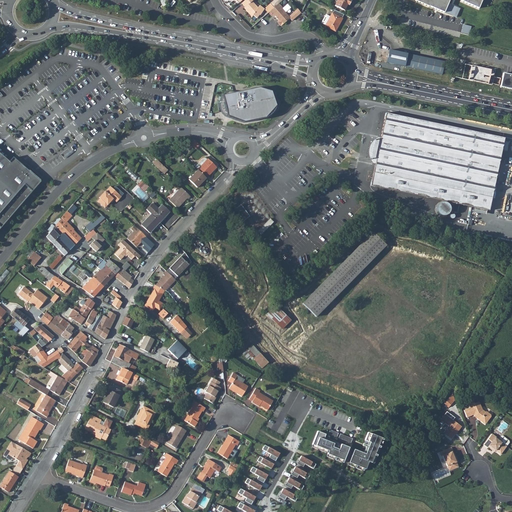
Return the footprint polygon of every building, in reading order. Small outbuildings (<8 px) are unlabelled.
[(245,0),(243,2),(246,6),(248,9),(247,10),(253,16),(254,15),(258,17),(260,13),(261,14),(266,8),(261,5),(259,7),(254,1),(254,0),(245,0)] [(274,0),(266,8),(269,12),(270,11),(279,3),(282,0),(274,0)] [(336,0),(335,4),(344,8),(347,2),(348,3),(349,0),(336,0)] [(448,0),(413,0),(430,7),(444,13),(455,18),(459,8),(448,3),(448,0)] [(460,0),(461,1),(478,8),(482,0),(460,0)] [(279,3),(270,11),(274,15),(275,14),(279,20),(278,21),(282,25),(290,17),(282,8),(283,7),(279,3)] [(332,11),(325,24),(334,29),(337,25),(342,16),(332,11)] [(407,53),(404,66),(441,74),(444,62),(407,53)] [(459,64),(456,77),(492,85),(495,73),(459,64)] [(500,87),(511,89),(511,73),(503,72),(500,87)] [(223,94),(226,115),(244,121),(266,117),(275,104),(270,91),(258,87),(223,94)] [(150,113),(149,120),(170,123),(171,117),(150,113)] [(387,114),(371,186),(488,211),(504,139),(387,114)] [(194,140),(191,143),(196,148),(199,145),(194,140)] [(0,228),(41,182),(31,173),(23,166),(14,158),(10,162),(0,153),(0,228)] [(195,165),(198,168),(207,159),(205,157),(202,158),(195,165)] [(157,158),(153,162),(163,171),(166,167),(157,158)] [(198,168),(197,169),(198,170),(206,178),(216,167),(207,159),(198,168)] [(31,173),(41,182),(44,178),(26,163),(23,166),(31,173)] [(206,178),(198,170),(188,179),(196,187),(206,178)] [(116,202),(121,197),(110,186),(105,191),(99,197),(100,198),(97,201),(102,206),(105,203),(107,205),(113,199),(116,202)] [(180,187),(177,191),(186,199),(186,198),(188,199),(190,196),(180,187)] [(186,199),(177,191),(169,200),(177,208),(186,199)] [(152,203),(146,209),(151,214),(159,222),(169,212),(162,204),(157,209),(152,203)] [(241,205),(234,209),(243,221),(249,216),(241,205)] [(67,211),(62,218),(66,222),(72,216),(71,215),(67,211)] [(151,214),(141,224),(150,233),(159,222),(151,214)] [(62,218),(55,225),(75,245),(81,239),(66,222),(62,218)] [(262,235),(274,222),(270,218),(258,231),(262,235)] [(55,225),(46,236),(65,255),(75,245),(55,225)] [(133,232),(127,238),(136,247),(142,241),(146,244),(149,240),(146,237),(136,228),(133,226),(130,229),(133,232)] [(96,233),(91,237),(94,241),(89,245),(96,252),(101,246),(100,245),(105,239),(96,233)] [(374,233),(304,304),(318,318),(387,246),(374,233)] [(120,247),(114,254),(120,259),(125,254),(127,254),(131,259),(134,256),(138,259),(140,256),(123,240),(118,245),(120,247)] [(34,251),(30,256),(37,262),(41,257),(34,251)] [(185,252),(166,271),(174,279),(180,273),(185,269),(191,262),(185,252)] [(49,266),(53,269),(63,258),(60,255),(49,266)] [(30,256),(28,259),(34,266),(37,262),(30,256)] [(69,258),(64,264),(68,267),(74,261),(69,258)] [(106,263),(104,265),(109,269),(113,264),(109,260),(106,263)] [(127,262),(120,269),(123,271),(124,272),(125,271),(130,265),(127,262)] [(113,264),(109,269),(115,274),(120,269),(113,264)] [(104,265),(93,277),(103,286),(113,275),(116,278),(120,274),(123,271),(120,269),(115,274),(109,269),(104,265)] [(44,267),(40,271),(45,277),(49,273),(48,272),(44,267)] [(120,274),(116,278),(130,288),(134,281),(124,272),(123,271),(120,274)] [(124,272),(134,281),(135,279),(125,271),(124,272)] [(164,276),(155,285),(164,291),(165,291),(175,280),(174,279),(166,271),(163,275),(164,276)] [(49,273),(45,277),(50,281),(48,283),(45,286),(49,290),(53,285),(59,290),(65,282),(58,278),(49,273)] [(90,280),(82,288),(93,297),(103,286),(93,277),(90,280)] [(65,282),(59,290),(64,294),(70,286),(65,282)] [(154,289),(152,294),(160,299),(164,291),(155,285),(153,289),(154,289)] [(70,286),(64,294),(67,296),(73,287),(70,286)] [(18,296),(22,299),(27,290),(24,288),(18,296)] [(27,290),(22,299),(26,301),(26,300),(38,309),(46,298),(36,290),(33,294),(27,290)] [(113,290),(110,292),(116,297),(119,300),(121,297),(113,290)] [(160,299),(152,294),(144,306),(153,311),(155,307),(159,309),(163,304),(158,301),(160,299)] [(116,297),(111,305),(115,307),(118,309),(122,303),(122,302),(119,300),(116,297)] [(77,307),(74,311),(85,319),(94,303),(88,298),(87,301),(85,299),(82,303),(85,305),(82,311),(79,308),(77,307)] [(18,333),(23,337),(29,330),(24,326),(29,320),(16,309),(11,316),(18,321),(15,325),(21,330),(18,333)] [(73,311),(68,318),(70,319),(71,318),(81,325),(85,319),(74,311),(73,311)] [(102,319),(94,332),(105,339),(115,320),(117,314),(110,311),(106,317),(104,315),(102,319)] [(282,311),(273,320),(283,330),(292,321),(282,311)] [(41,318),(40,319),(43,321),(47,325),(52,318),(45,313),(41,318)] [(90,324),(88,327),(94,332),(102,319),(96,315),(93,319),(90,324)] [(176,315),(169,322),(180,333),(180,332),(186,338),(191,332),(186,326),(176,315)] [(83,326),(86,327),(88,323),(90,324),(93,319),(92,318),(89,316),(86,322),(83,326)] [(126,317),(122,325),(129,328),(133,321),(127,318),(126,317)] [(52,318),(47,325),(61,335),(66,329),(57,322),(52,318)] [(59,319),(57,322),(66,329),(69,325),(64,322),(59,319)] [(285,335),(289,339),(302,326),(298,322),(285,335)] [(40,325),(35,329),(44,338),(42,341),(46,344),(48,341),(49,342),(49,341),(53,336),(41,325),(40,325)] [(66,329),(61,335),(68,340),(72,334),(74,334),(77,331),(69,325),(66,329)] [(81,331),(75,338),(82,343),(87,337),(83,334),(81,331)] [(141,348),(138,353),(146,357),(149,352),(147,352),(154,339),(146,335),(140,348),(141,348)] [(314,339),(328,350),(331,346),(317,336),(314,339)] [(68,347),(74,353),(82,343),(75,338),(68,346),(68,347)] [(178,340),(168,349),(177,359),(187,349),(178,340)] [(42,361),(40,365),(47,369),(58,359),(60,359),(61,356),(59,354),(63,350),(60,346),(48,357),(38,344),(29,352),(34,358),(37,355),(40,359),(42,361)] [(136,359),(138,353),(129,349),(119,344),(113,356),(114,356),(110,362),(122,367),(123,368),(132,372),(132,373),(134,369),(129,366),(130,364),(128,363),(131,357),(136,359)] [(89,367),(98,354),(97,353),(91,349),(87,345),(85,348),(86,348),(81,354),(85,356),(82,361),(82,362),(83,363),(89,367)] [(255,345),(251,349),(260,357),(264,352),(255,345)] [(59,361),(59,362),(68,371),(73,366),(71,363),(62,353),(61,356),(60,359),(59,361)] [(175,371),(179,363),(170,359),(166,366),(175,371)] [(68,371),(61,377),(68,381),(67,382),(69,383),(77,374),(82,368),(77,363),(73,366),(68,371)] [(123,368),(122,367),(118,375),(116,379),(126,384),(130,377),(136,381),(139,376),(132,373),(132,372),(123,368)] [(234,372),(229,380),(233,383),(230,387),(236,390),(236,391),(242,395),(248,386),(242,382),(244,379),(234,372)] [(59,376),(52,388),(51,390),(59,395),(67,383),(67,382),(68,381),(61,377),(59,376)] [(207,392),(204,397),(212,402),(216,397),(214,396),(220,386),(218,385),(220,381),(213,377),(211,381),(210,381),(205,390),(207,392)] [(321,378),(319,380),(324,387),(327,385),(321,378)] [(34,380),(31,385),(39,391),(43,385),(34,380)] [(43,385),(39,391),(46,395),(47,395),(50,390),(43,385)] [(123,392),(110,385),(108,390),(109,390),(103,402),(111,407),(113,407),(119,395),(121,396),(123,392)] [(256,387),(250,398),(253,400),(252,401),(260,405),(261,403),(263,405),(263,406),(268,409),(274,400),(260,391),(261,389),(256,387)] [(47,395),(46,395),(36,410),(47,417),(49,414),(48,413),(56,401),(47,395)] [(21,398),(17,403),(28,410),(31,405),(21,398)] [(448,399),(444,404),(448,408),(453,403),(448,399)] [(188,411),(183,419),(194,425),(197,420),(195,420),(201,410),(202,410),(205,406),(194,400),(188,411)] [(476,419),(482,423),(485,420),(487,421),(490,417),(489,415),(485,412),(484,412),(481,410),(478,402),(473,404),(473,402),(468,404),(469,408),(463,410),(466,417),(472,414),(473,417),(474,416),(476,417),(476,419)] [(134,423),(146,429),(148,426),(145,424),(150,414),(153,415),(155,411),(143,405),(141,409),(140,408),(137,414),(138,415),(136,420),(135,420),(134,423)] [(99,424),(101,421),(101,420),(92,415),(85,429),(93,433),(93,431),(97,433),(96,435),(101,438),(104,433),(106,434),(109,429),(112,421),(106,418),(104,422),(102,426),(99,424)] [(443,434),(450,439),(455,433),(457,432),(461,427),(444,415),(440,421),(448,426),(443,434)] [(28,423),(18,439),(32,449),(36,442),(33,439),(39,430),(40,431),(44,425),(32,417),(29,423),(28,423)] [(176,424),(165,442),(174,447),(185,429),(176,424)] [(104,433),(101,438),(105,440),(111,430),(109,429),(106,434),(104,433)] [(323,440),(325,434),(318,431),(312,445),(328,451),(327,454),(344,461),(349,447),(341,444),(339,449),(333,447),(334,444),(323,440)] [(223,441),(217,451),(226,457),(235,442),(236,443),(238,439),(228,433),(226,436),(226,437),(223,442),(223,441)] [(381,438),(368,433),(365,440),(370,443),(365,454),(354,450),(349,463),(365,469),(368,462),(371,463),(381,438)] [(351,442),(353,438),(340,434),(339,438),(351,442)] [(489,447),(493,450),(494,449),(495,451),(500,454),(506,446),(509,442),(508,441),(502,436),(500,436),(498,439),(492,434),(484,445),(488,448),(489,447)] [(141,435),(137,443),(146,447),(149,440),(141,435)] [(154,436),(150,444),(158,447),(161,439),(154,436)] [(3,455),(5,456),(7,456),(8,454),(19,461),(16,465),(13,470),(19,474),(28,460),(25,458),(26,456),(27,457),(29,457),(31,454),(12,441),(3,455)] [(280,454),(265,445),(263,450),(271,455),(269,458),(276,461),(280,454)] [(455,463),(454,460),(456,459),(454,453),(453,453),(451,448),(439,452),(440,456),(442,456),(448,471),(458,468),(455,463)] [(164,457),(156,470),(165,476),(173,462),(175,463),(177,459),(165,452),(163,456),(164,457)] [(316,465),(301,456),(297,464),(303,468),(305,464),(313,469),(316,465)] [(274,464),(260,457),(257,461),(269,468),(270,466),(272,467),(274,464)] [(203,466),(200,471),(209,476),(214,468),(218,471),(221,466),(207,458),(202,465),(203,466)] [(69,459),(65,471),(70,473),(70,472),(75,473),(74,474),(82,477),(87,465),(83,463),(82,464),(69,459)] [(123,468),(134,471),(136,464),(124,461),(123,468)] [(237,468),(231,464),(228,470),(230,472),(229,474),(233,476),(237,468)] [(94,469),(90,480),(96,482),(105,485),(105,484),(109,485),(113,474),(109,473),(109,474),(102,471),(103,469),(102,467),(97,465),(95,466),(94,469)] [(268,475),(253,467),(250,472),(259,476),(257,480),(263,483),(268,475)] [(310,475),(295,467),(291,475),(297,478),(299,475),(307,480),(310,475)] [(9,471),(0,486),(9,492),(18,477),(9,471)] [(304,486),(289,478),(285,486),(291,489),(293,486),(301,491),(304,486)] [(262,486),(248,479),(245,483),(257,490),(258,488),(260,489),(262,486)] [(125,480),(122,491),(131,494),(132,491),(142,494),(146,483),(139,480),(137,485),(125,480)] [(186,495),(182,501),(194,507),(196,503),(195,502),(199,495),(200,496),(202,492),(192,486),(187,495),(186,495)] [(250,494),(241,489),(238,493),(247,498),(245,501),(251,505),(255,497),(250,494)] [(298,497),(283,489),(279,496),(285,500),(287,497),(295,502),(298,497)] [(63,502),(59,511),(77,511),(78,509),(67,505),(68,503),(63,502)] [(254,511),(255,511),(240,503),(238,507),(245,511),(254,511)]
